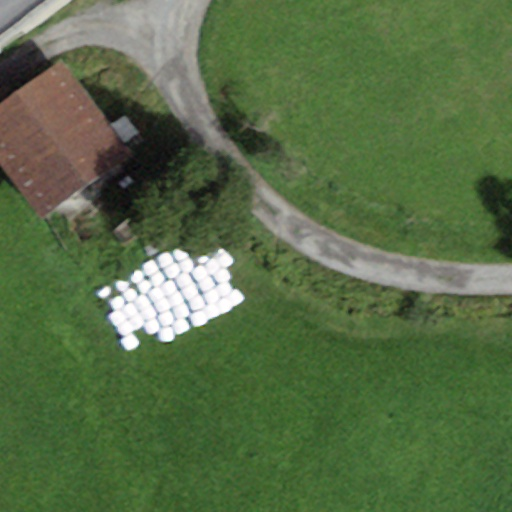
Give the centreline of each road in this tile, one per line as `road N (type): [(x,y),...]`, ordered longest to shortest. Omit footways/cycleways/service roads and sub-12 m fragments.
road 1 (track): [(184,0),(164,23),(176,79),(228,170),(333,255),(469,282),(511,278)]
road 2 (track): [(0,75),(78,32),(164,23)]
